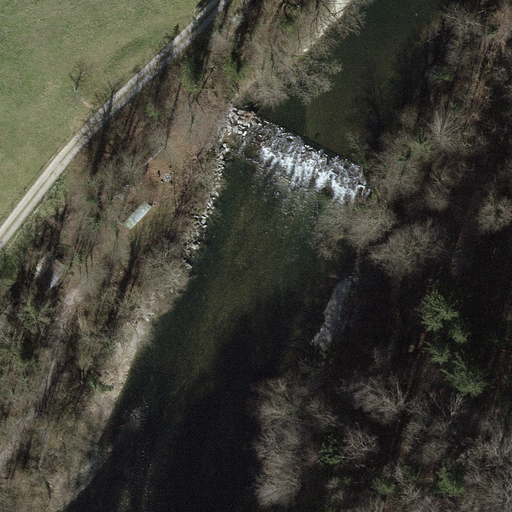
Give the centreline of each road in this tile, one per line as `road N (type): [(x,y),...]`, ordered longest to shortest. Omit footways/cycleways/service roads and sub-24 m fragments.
road 1 (track): [(0,250),(106,119),(233,0)]
road 2 (track): [(0,476),(45,422),(107,294),(187,218)]
